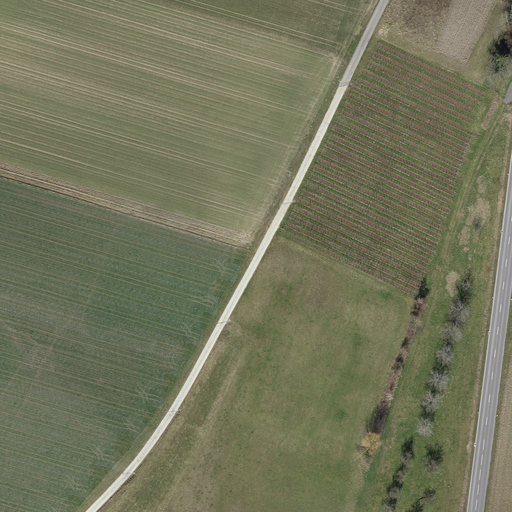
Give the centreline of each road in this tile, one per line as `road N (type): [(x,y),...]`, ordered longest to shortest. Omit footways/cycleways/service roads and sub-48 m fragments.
road 1 (track): [(93,511),(173,415),(389,0)]
road 2 (track): [(362,511),(511,94)]
road 3 (tertiary): [(511,220),(475,511)]
